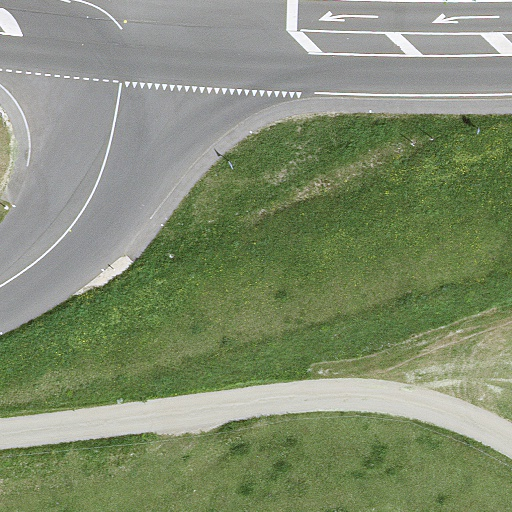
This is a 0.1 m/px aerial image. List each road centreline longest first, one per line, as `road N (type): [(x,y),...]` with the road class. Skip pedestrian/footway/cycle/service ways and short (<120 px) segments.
road 1 (track): [(0,441),(412,398),(511,459)]
road 2 (primary): [(511,28),(124,19)]
road 3 (tertiary): [(0,286),(47,251),(93,190),(116,111),(124,19)]
road 4 (primary): [(124,19),(0,6)]
